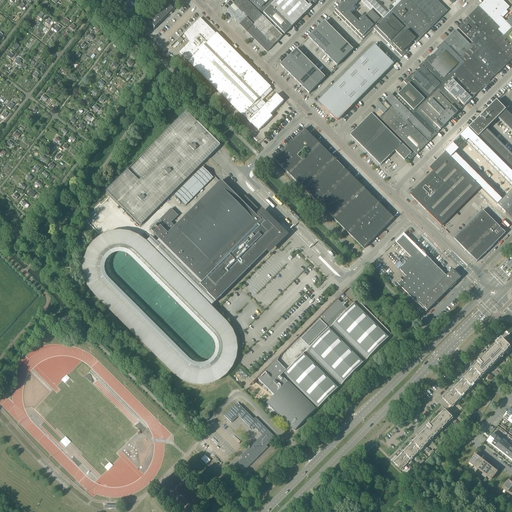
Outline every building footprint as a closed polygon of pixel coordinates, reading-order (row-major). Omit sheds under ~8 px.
[(261,15),(249,3),(246,0),(237,0),(226,12),(240,25),(247,31),(246,32),(267,52),(274,45),(282,36),(261,15)] [(252,0),(249,3),(261,15),(263,13),(271,5),(276,0),(252,0)] [(276,0),(271,5),(263,13),(284,35),(311,8),(302,0),(276,0)] [(302,0),(311,8),(308,5),(312,1),(315,4),(318,0),(302,0)] [(361,39),(362,40),(365,38),(372,30),(373,29),(382,20),(384,19),(380,15),(373,8),(364,17),(363,16),(359,20),(360,21),(359,23),(356,20),(350,14),(354,10),(352,7),(357,3),(359,0),(345,0),(336,10),(334,12),(356,34),(359,37),(361,39)] [(408,0),(402,0),(402,1),(391,11),(419,38),(430,27),(430,28),(433,25),(408,0)] [(408,0),(433,25),(436,23),(435,22),(447,11),(436,0),(408,0)] [(501,0),(485,0),(479,7),(500,28),(506,22),(500,17),(509,8),(501,0)] [(147,24),(154,30),(175,9),(168,3),(147,24)] [(476,9),(468,17),(489,39),(498,30),(500,28),(479,7),(478,7),(479,7),(476,10),(476,9)] [(382,20),(373,29),(402,57),(405,53),(406,53),(406,52),(407,52),(407,51),(407,50),(407,49),(406,48),(413,41),(415,43),(419,39),(419,38),(391,11),(384,19),(382,20)] [(511,27),(511,28),(506,22),(500,28),(498,30),(511,44),(511,16),(511,27)] [(457,28),(467,37),(472,43),(479,49),(474,54),(495,75),(511,60),(489,39),(468,17),(468,18),(466,20),(457,28)] [(324,22),(315,31),(321,36),(330,27),(324,22)] [(321,36),(326,42),(335,33),(330,27),(321,36)] [(197,30),(193,33),(202,42),(206,38),(197,30)] [(449,39),(445,43),(465,63),(474,54),(479,49),(472,43),(470,45),(466,41),(455,30),(448,38),(449,39)] [(511,44),(498,30),(489,39),(511,60),(511,58),(511,44)] [(308,38),(313,43),(321,36),(315,31),(308,38)] [(193,33),(189,37),(198,46),(202,42),(193,33)] [(326,42),(332,48),(341,38),(335,33),(326,42)] [(313,43),(319,49),(326,42),(321,36),(313,43)] [(189,37),(185,41),(194,50),(197,47),(198,46),(189,37)] [(198,46),(197,47),(200,50),(209,42),(206,38),(202,42),(198,46)] [(332,48),(338,53),(347,44),(341,38),(332,48)] [(185,41),(182,45),(190,53),(194,50),(185,41)] [(209,42),(200,50),(201,51),(204,54),(212,45),(209,42)] [(319,49),(325,55),(332,48),(326,42),(319,49)] [(440,49),(434,54),(454,74),(463,65),(465,63),(445,43),(444,42),(438,47),(440,49)] [(347,44),(338,53),(344,59),(353,50),(347,44)] [(182,45),(178,49),(186,58),(190,53),(182,45)] [(212,45),(204,54),(205,55),(207,57),(216,49),(212,45)] [(339,120),(356,103),(394,65),(374,45),(356,64),(317,102),(317,103),(334,120),(339,120)] [(190,53),(186,58),(190,62),(201,51),(200,50),(197,47),(194,50),(190,53)] [(325,55),(331,60),(338,53),(332,48),(325,55)] [(216,49),(207,57),(210,59),(211,61),(220,52),(216,49)] [(296,50),(288,58),(294,63),(302,55),(296,50)] [(201,51),(190,62),(195,66),(205,55),(204,54),(201,51)] [(220,52),(211,61),(214,64),(223,56),(220,52)] [(338,53),(331,60),(337,66),(344,59),(338,53)] [(427,59),(422,63),(443,84),(453,75),(454,74),(434,54),(429,60),(427,59)] [(474,54),(465,63),(463,65),(485,86),(489,81),(488,80),(494,75),(495,76),(495,75),(474,54)] [(205,55),(195,66),(199,70),(210,59),(207,57),(205,55)] [(294,63),(299,69),(308,61),(302,55),(294,63)] [(223,56),(214,64),(218,68),(227,59),(223,56)] [(280,66),(286,71),(294,63),(288,58),(280,66)] [(210,59),(199,70),(203,74),(214,64),(211,61),(210,59)] [(227,59),(218,68),(222,71),(230,63),(227,59)] [(299,69),(305,75),(313,67),(308,61),(299,69)] [(230,63),(222,71),(225,75),(234,66),(230,63)] [(286,71),(292,77),(299,69),(294,63),(286,71)] [(412,74),(408,78),(429,99),(438,89),(443,84),(422,63),(418,68),(420,69),(414,75),(412,74)] [(214,64),(203,74),(207,79),(218,68),(214,64)] [(463,65),(454,74),(453,75),(473,96),(478,90),(479,91),(485,86),(463,65)] [(234,66),(225,75),(229,79),(237,70),(234,66)] [(305,75),(311,81),(319,72),(313,67),(305,75)] [(218,68),(207,79),(212,83),(222,72),(222,71),(218,68)] [(292,77),(297,83),(305,75),(299,69),(292,77)] [(237,70),(229,79),(232,82),(241,74),(237,70)] [(222,72),(212,83),(216,87),(226,76),(222,72)] [(319,72),(311,81),(317,86),(325,78),(319,72)] [(241,74),(232,82),(236,86),(244,77),(241,74)] [(297,83),(303,88),(311,81),(305,75),(297,83)] [(453,75),(443,84),(438,89),(456,106),(458,104),(460,102),(464,106),(474,97),(473,96),(453,75)] [(226,76),(216,87),(220,91),(231,81),(226,76)] [(244,77),(236,86),(239,89),(248,81),(244,77)] [(401,91),(395,98),(412,115),(417,111),(429,99),(408,78),(404,82),(407,86),(405,88),(402,92),(401,91)] [(231,81),(220,91),(224,96),(235,85),(231,81)] [(248,81),(239,89),(243,93),(251,84),(248,81)] [(311,81),(303,88),(309,94),(317,86),(311,81)] [(251,84),(243,93),(246,96),(255,88),(251,84)] [(235,85),(224,96),(229,100),(239,89),(236,86),(235,85)] [(255,88),(246,96),(250,100),(258,91),(255,88)] [(239,89),(229,100),(233,104),(243,93),(239,89)] [(417,111),(438,132),(459,111),(460,111),(456,106),(438,89),(429,99),(417,111)] [(258,91),(250,100),(252,102),(253,103),(262,95),(258,91)] [(243,93),(233,104),(237,108),(248,98),(246,96),(243,93)] [(262,95),(253,103),(256,106),(257,107),(266,98),(262,95)] [(384,102),(406,123),(410,119),(412,115),(395,98),(391,95),(388,98),(384,102)] [(248,98),(237,108),(241,113),(252,102),(250,100),(248,98)] [(266,98),(257,107),(260,110),(261,109),(265,106),(269,102),(266,98)] [(498,118),(505,111),(496,101),(482,115),(469,129),(478,138),(486,130),(491,125),(494,122),(498,118)] [(252,102),(241,113),(246,117),(256,106),(253,103),(252,102)] [(269,102),(265,106),(274,114),(278,110),(269,102)] [(377,109),(373,112),(395,134),(406,123),(384,102),(381,105),(377,109)] [(256,106),(246,117),(250,121),(254,117),(258,113),(260,110),(257,107),(256,106)] [(265,106),(261,109),(270,118),(274,114),(265,106)] [(260,110),(258,113),(266,122),(270,118),(261,109),(260,110)] [(406,123),(395,134),(416,155),(438,132),(417,111),(412,115),(410,119),(406,123)] [(504,124),(511,117),(505,111),(498,118),(504,124)] [(186,112),(184,114),(106,192),(140,226),(220,146),(186,112)] [(395,134),(373,112),(365,121),(359,127),(350,136),(380,166),(381,165),(381,164),(384,161),(384,162),(389,157),(388,157),(394,151),(395,151),(404,161),(407,158),(410,160),(416,155),(395,134)] [(258,113),(254,117),(262,126),(266,122),(258,113)] [(254,117),(250,121),(258,130),(262,126),(254,117)] [(294,180),(309,195),(363,249),(394,219),(378,204),(356,181),(304,129),(287,147),(274,160),(294,180),(293,180),(294,180)] [(468,130),(460,138),(466,143),(467,143),(474,135),(472,134),(468,130)] [(486,130),(478,138),(484,144),(492,137),(486,130)] [(474,135),(467,143),(472,148),(479,141),(474,135)] [(492,137),(484,144),(489,149),(497,142),(492,137)] [(479,141),(472,148),(477,153),(484,146),(479,141)] [(497,142),(489,149),(494,154),(502,147),(497,142)] [(453,145),(445,153),(450,159),(459,150),(453,145)] [(484,146),(477,153),(482,158),(489,151),(484,146)] [(502,147),(494,154),(499,159),(507,152),(502,147)] [(489,151),(482,158),(488,163),(495,156),(489,151)] [(511,156),(507,152),(499,159),(505,165),(511,157),(511,156)] [(433,172),(410,195),(425,211),(441,227),(470,198),(477,191),(480,188),(450,159),(445,153),(429,169),(433,172)] [(455,154),(450,159),(456,164),(461,159),(455,154)] [(495,156),(488,163),(493,169),(500,162),(495,156)] [(461,159),(456,164),(461,169),(466,164),(461,159)] [(500,162),(493,169),(498,174),(505,167),(500,162)] [(466,164),(461,169),(466,174),(471,170),(466,164)] [(174,195),(185,206),(213,178),(202,167),(174,195)] [(505,167),(498,174),(503,179),(510,172),(505,167)] [(471,170),(466,174),(472,180),(476,175),(471,170)] [(511,173),(510,172),(503,179),(509,184),(511,181),(511,173)] [(476,175),(472,180),(477,185),(482,180),(476,175)] [(482,180),(477,185),(480,188),(482,190),(487,185),(482,180)] [(145,243),(187,285),(200,272),(222,294),(223,295),(246,272),(245,271),(247,269),(247,270),(249,268),(248,268),(252,264),(230,243),(256,217),(252,213),(256,209),(250,203),(245,198),(241,201),(221,181),(175,227),(171,223),(178,216),(171,209),(163,217),(149,230),(159,240),(156,243),(151,238),(145,243)] [(487,185),(482,190),(487,195),(492,190),(487,185)] [(492,190),(487,195),(493,201),(497,196),(492,190)] [(511,190),(497,205),(501,209),(502,209),(505,213),(506,213),(505,214),(511,221),(511,190)] [(497,196),(493,201),(497,205),(502,200),(497,196)] [(505,234),(482,211),(454,239),(477,262),(505,234)] [(291,215),(297,221),(299,219),(293,212),(291,215)] [(259,214),(256,217),(230,243),(252,264),(253,266),(268,250),(270,251),(272,249),(271,247),(283,236),(267,220),(266,221),(264,219),(259,214)] [(403,234),(395,242),(411,257),(401,267),(401,268),(400,269),(400,271),(406,277),(403,281),(400,278),(396,282),(426,312),(461,277),(453,270),(446,277),(424,255),(424,254),(422,251),(421,252),(403,234)] [(200,272),(187,285),(210,308),(215,302),(216,303),(218,301),(217,300),(216,300),(222,294),(200,272)] [(268,405),(278,415),(279,414),(293,428),(295,430),(315,411),(356,371),(391,335),(357,301),(348,310),(344,306),(346,304),(344,302),(341,304),(337,299),(317,319),(280,356),(279,357),(278,358),(278,359),(277,360),(277,361),(277,362),(275,363),(275,362),(271,364),(272,365),(270,366),(257,379),(274,396),(268,403),(269,404),(268,405)] [(483,376),(485,374),(488,371),(487,371),(492,366),(493,366),(497,362),(497,361),(502,356),(503,356),(507,352),(507,351),(509,349),(501,340),(493,347),(495,348),(482,361),(482,360),(479,363),(477,365),(477,366),(450,393),(449,391),(442,398),(451,407),(453,405),(454,405),(459,401),(458,400),(463,395),(464,395),(468,391),(468,390),(473,385),(473,386),(478,381),(477,381),(483,375),(483,376)] [(238,416),(248,426),(250,428),(251,429),(254,427),(259,433),(264,427),(255,418),(253,420),(239,405),(238,406),(236,404),(224,416),(231,423),(238,416)] [(502,419),(507,422),(511,415),(511,411),(510,410),(502,419)] [(444,411),(432,424),(431,423),(428,426),(428,425),(426,428),(427,429),(393,463),(400,470),(403,468),(408,463),(407,463),(413,458),(418,454),(417,453),(422,448),(423,449),(427,444),(432,438),(433,439),(437,434),(442,429),(447,424),(446,424),(452,418),(444,411)] [(266,446),(275,438),(267,430),(262,436),(256,442),(258,443),(249,451),(249,452),(251,454),(244,460),(242,458),(237,463),(239,465),(245,471),(257,458),(268,448),(266,446)] [(487,442),(491,445),(497,438),(493,434),(487,442)] [(491,445),(495,449),(502,441),(497,438),(491,445)] [(495,449),(500,452),(506,444),(502,441),(495,449)] [(500,452),(504,455),(510,448),(506,444),(500,452)] [(468,463),(473,467),(479,458),(475,455),(468,463)] [(473,467),(477,470),(484,462),(479,458),(473,467)] [(477,470),(482,474),(488,465),(484,462),(477,470)] [(482,474),(486,477),(493,469),(488,465),(482,474)] [(493,469),(486,477),(491,481),(497,472),(493,469)] [(501,489),(506,493),(511,485),(511,483),(508,481),(501,489)]
